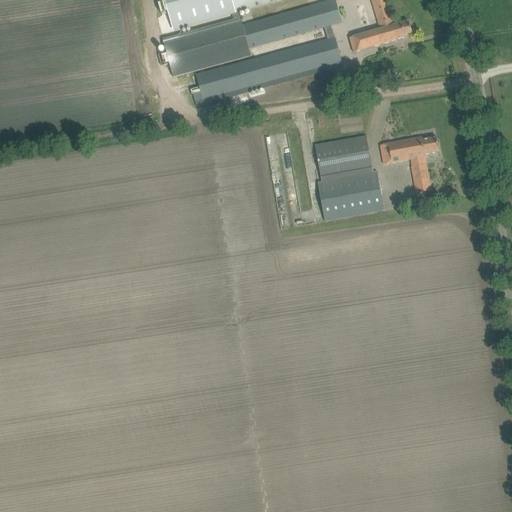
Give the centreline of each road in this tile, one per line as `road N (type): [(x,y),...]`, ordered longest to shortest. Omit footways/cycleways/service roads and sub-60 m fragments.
road 1 (track): [(478,81),(0,151)]
road 2 (tertiary): [(511,299),(478,81),(453,0)]
